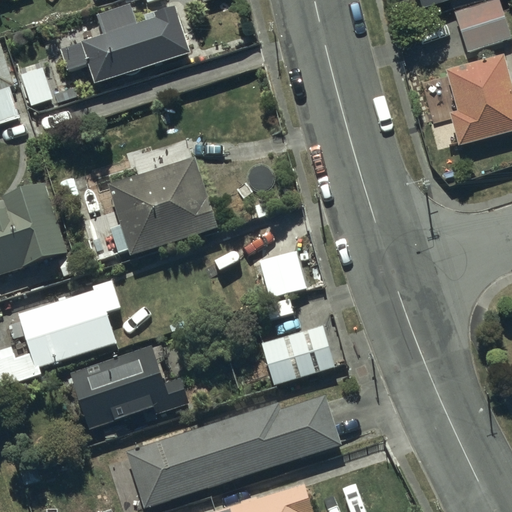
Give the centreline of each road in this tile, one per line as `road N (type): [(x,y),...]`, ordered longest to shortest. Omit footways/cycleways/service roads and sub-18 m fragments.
road 1 (tertiary): [(312,0),(395,279)]
road 2 (tertiary): [(395,279),(438,410),(491,511)]
road 3 (residential): [(511,241),(395,279)]
